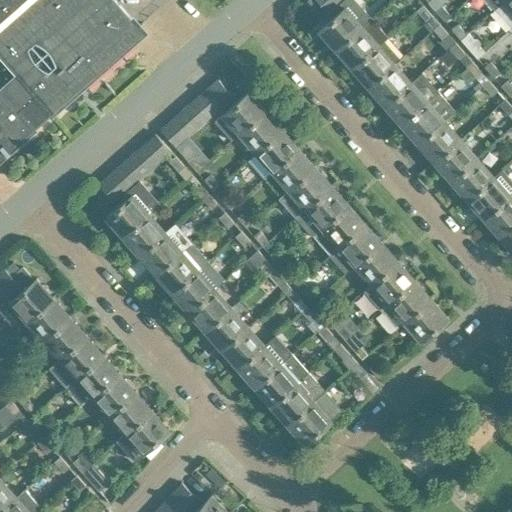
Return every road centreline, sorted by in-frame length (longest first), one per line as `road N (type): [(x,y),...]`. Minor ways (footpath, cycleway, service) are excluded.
road 1 (residential): [(511,304),(251,8)]
road 2 (residential): [(511,305),(295,497)]
road 3 (residential): [(217,422),(36,198)]
road 4 (residential): [(36,198),(251,8)]
road 5 (residential): [(136,511),(217,422)]
